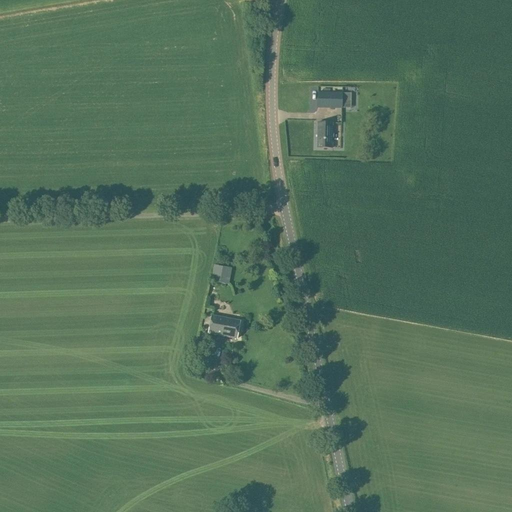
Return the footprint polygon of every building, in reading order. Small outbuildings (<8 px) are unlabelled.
[(318,92),(318,109),(342,109),(342,93),(318,92)] [(333,123),(317,123),(317,148),(332,149),(333,123)] [(232,269),(214,266),(211,282),(229,285),(232,269)] [(212,316),(208,334),(236,340),(240,322),(212,316)] [(205,362),(200,361),(200,363),(197,363),(197,369),(204,370),(205,362)]
